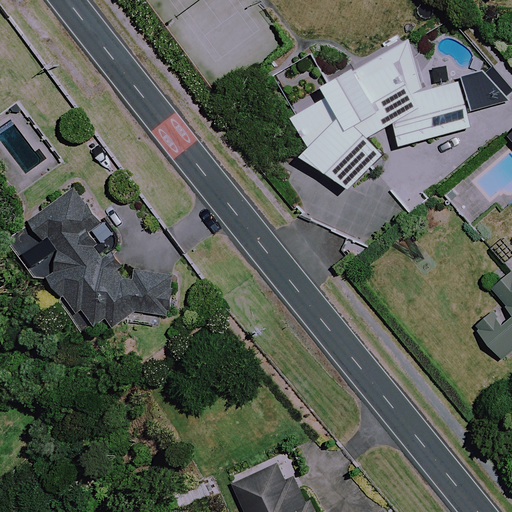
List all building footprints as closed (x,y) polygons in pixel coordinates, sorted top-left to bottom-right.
[(390,153),(373,142),(389,130),(397,128),(403,148),(472,128),(459,82),(425,92),(411,43),(326,89),(331,97),(292,120),(313,147),(306,157),(354,190),(386,158),(390,153)] [(511,104),(485,74),(468,79),(477,113),(511,104)] [(85,236),(102,224),(75,187),(33,217),(59,253),(52,258),(60,269),(49,277),(64,298),(71,293),(84,311),(87,308),(101,327),(110,320),(113,325),(136,308),(147,311),(145,320),(167,325),(176,279),(106,265),(85,236)] [(511,273),(493,289),(504,302),(474,327),(502,359),(511,350),(511,273)] [(390,511),(386,507),(379,511),(318,511),(312,495),(303,498),(294,476),(287,479),(280,463),(232,482),(244,511),(390,511)]
